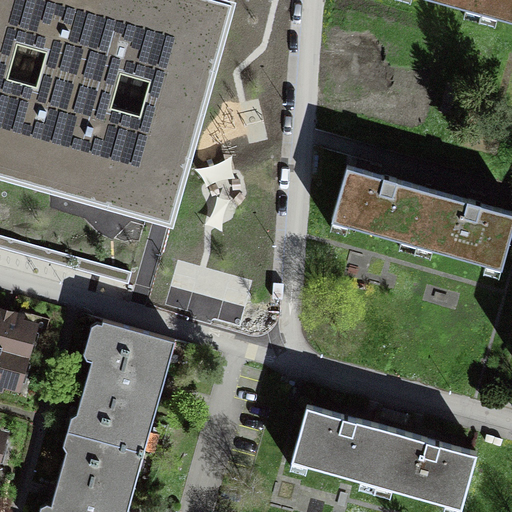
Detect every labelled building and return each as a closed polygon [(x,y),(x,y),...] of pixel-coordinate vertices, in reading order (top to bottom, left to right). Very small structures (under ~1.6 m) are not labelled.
[(511,20),(511,0),(439,0),(482,12),(511,20)] [(502,265),(511,223),(511,211),(474,200),(431,187),(391,176),(347,163),(334,217),(418,241),(502,265)] [(21,371),(26,355),(30,340),(33,326),(0,317),(0,384),(17,389),(21,371)] [(175,338),(100,318),(86,369),(70,430),(58,475),(47,511),(127,511),(145,450),(175,338)] [(461,505),(474,452),(432,440),(391,428),(351,416),(307,403),(294,457),(378,481),(461,505)]
